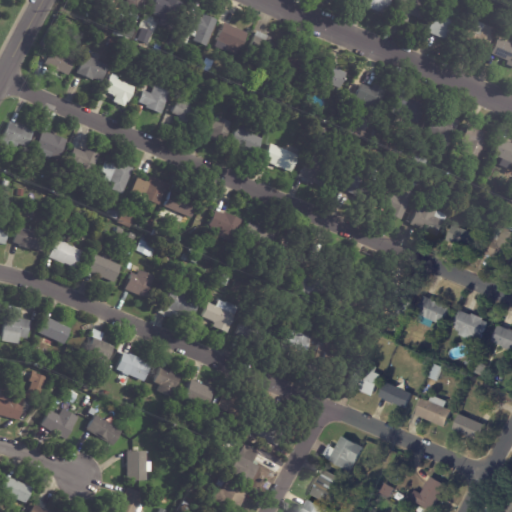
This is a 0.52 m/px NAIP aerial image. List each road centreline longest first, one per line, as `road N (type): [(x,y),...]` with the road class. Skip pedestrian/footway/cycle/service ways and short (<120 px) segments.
road 1 (residential): [(0,75),(511,304)]
road 2 (residential): [(0,276),(40,286),(484,478)]
road 3 (residential): [(257,0),(511,108)]
